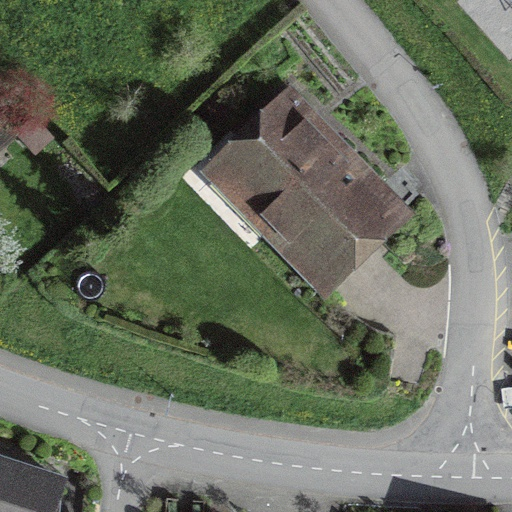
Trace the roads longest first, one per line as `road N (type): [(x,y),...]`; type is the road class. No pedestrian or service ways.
road 1 (residential): [(461,477),(474,336),(465,208),(419,104),(333,0)]
road 2 (residential): [(129,436),(290,467),(461,477)]
road 3 (residential): [(0,396),(129,436)]
